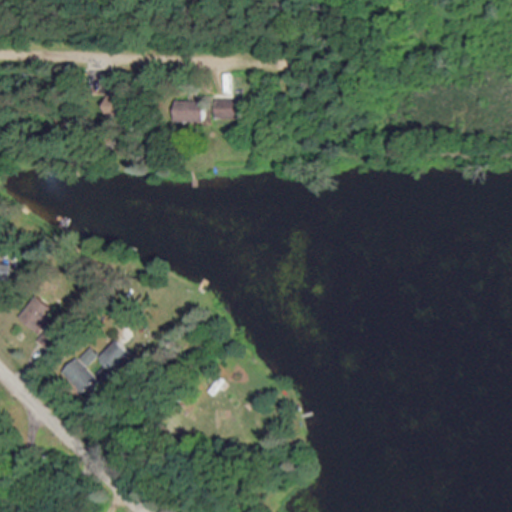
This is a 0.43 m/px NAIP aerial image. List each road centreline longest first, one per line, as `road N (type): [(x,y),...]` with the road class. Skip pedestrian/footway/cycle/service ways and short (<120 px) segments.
road 1 (residential): [(0,58),(320,65)]
road 2 (residential): [(135,511),(0,373)]
